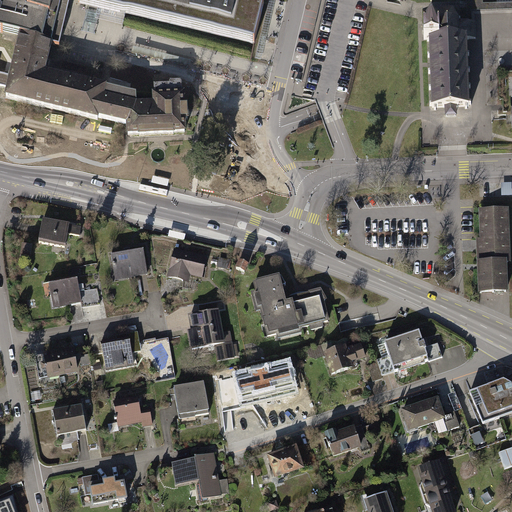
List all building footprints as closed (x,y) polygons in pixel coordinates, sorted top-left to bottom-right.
[(0,0),(0,31),(20,36),(11,76),(8,87),(5,97),(98,119),(98,116),(127,123),(127,135),(186,132),(185,119),(188,118),(188,106),(185,106),(185,93),(182,93),(182,83),(171,83),(171,85),(155,86),(155,103),(137,104),(136,95),(43,72),(60,0),(79,0),(79,3),(94,7),(255,44),(264,0),(0,0)] [(275,0),(268,0),(255,58),(261,60),(275,0)] [(511,0),(466,0),(467,12),(468,23),(472,23),(471,10),(511,9),(511,0)] [(429,40),(431,107),(444,107),(456,106),(468,106),(466,40),(476,40),(476,23),(472,23),(468,23),(458,23),(452,13),(442,14),(437,24),(422,25),(423,40),(429,40)] [(132,46),(130,54),(188,67),(190,60),(132,46)] [(0,85),(8,87),(11,76),(0,73),(0,85)] [(456,106),(444,107),(444,118),(457,117),(456,106)] [(479,263),(481,293),(506,292),(505,262),(509,262),(507,209),(480,210),(482,263),(479,263)] [(82,226),(43,219),(39,243),(66,248),(68,233),(80,236),(82,226)] [(32,245),(22,244),(19,257),(30,259),(32,245)] [(144,249),(111,254),(116,281),(149,275),(144,249)] [(175,249),(168,277),(189,282),(191,276),(202,279),(207,257),(175,249)] [(232,260),(220,258),(218,268),(230,270),(232,260)] [(240,262),(237,270),(245,273),(248,266),(240,262)] [(282,276),(254,282),(256,291),(252,293),(256,313),(261,312),(267,338),(277,336),(278,340),(303,335),(302,330),(311,328),(312,332),(324,329),(323,324),(330,322),(325,302),(328,301),(322,290),(289,299),(286,287),(288,286),(282,276)] [(77,277),(50,281),(54,309),(81,305),(82,309),(101,305),(97,289),(79,292),(77,277)] [(223,300),(198,305),(200,314),(191,316),(194,332),(189,332),(193,350),(215,346),(217,361),(235,358),(230,331),(223,332),(219,310),(225,309),(223,300)] [(421,332),(386,344),(390,358),(378,362),(383,377),(443,357),(438,345),(427,349),(421,332)] [(117,341),(101,343),(106,372),(137,366),(135,355),(141,354),(138,333),(116,336),(117,341)] [(348,346),(324,354),(332,376),(354,369),(352,363),(367,359),(362,345),(349,349),(348,346)] [(74,349),(44,354),(48,379),(78,374),(74,349)] [(259,398),(289,393),(284,367),(254,372),(259,398)] [(511,384),(504,380),(471,393),(483,424),(511,413),(511,384)] [(205,381),(174,388),(180,418),(212,411),(205,381)] [(139,397),(112,401),(116,428),(143,424),(139,397)] [(440,397),(401,410),(409,433),(444,422),(448,433),(460,429),(455,413),(446,416),(440,397)] [(79,406),(52,410),(56,437),(83,433),(79,406)] [(357,429),(329,438),(335,457),(363,448),(357,429)] [(298,446),(268,456),(275,479),(306,468),(298,446)] [(511,449),(501,454),(506,468),(511,466),(511,449)] [(214,457),(175,463),(178,484),(201,480),(203,497),(220,494),(214,457)] [(424,497),(449,488),(441,462),(418,469),(423,483),(421,488),(424,497)] [(98,476),(83,478),(86,496),(92,495),(94,505),(127,499),(123,478),(99,483),(98,476)] [(457,511),(449,488),(424,497),(426,505),(431,507),(432,511),(457,511)] [(394,511),(387,490),(362,498),(366,511),(394,511)] [(0,511),(14,511),(10,502),(0,505),(0,511)]
